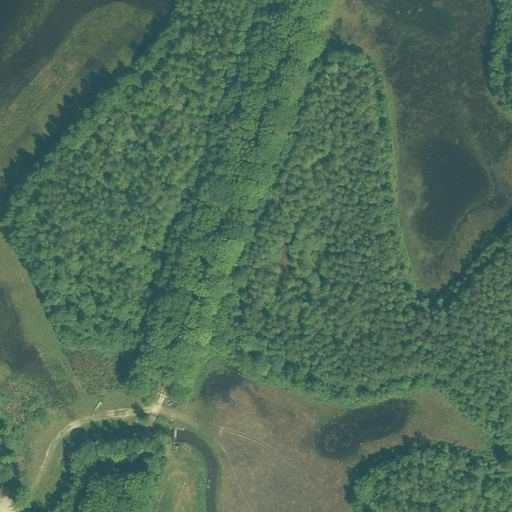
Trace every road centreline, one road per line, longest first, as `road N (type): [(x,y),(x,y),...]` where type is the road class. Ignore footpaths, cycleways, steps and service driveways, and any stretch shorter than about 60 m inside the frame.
road 1 (track): [(308,0),(158,410)]
road 2 (track): [(6,511),(33,491),(53,438),(73,422),(158,410),(84,383),(44,332)]
